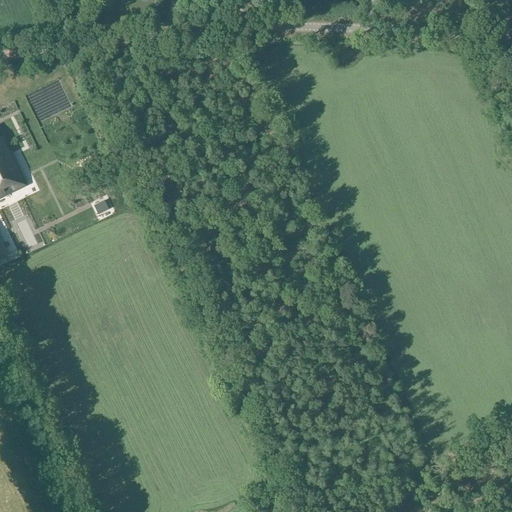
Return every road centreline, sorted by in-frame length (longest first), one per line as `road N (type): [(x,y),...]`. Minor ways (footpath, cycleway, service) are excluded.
road 1 (unclassified): [(511,37),(238,28)]
road 2 (unclassified): [(0,56),(238,28)]
road 3 (track): [(166,276),(323,223)]
